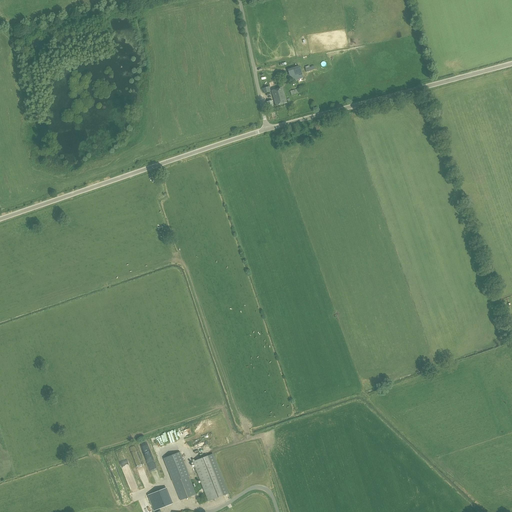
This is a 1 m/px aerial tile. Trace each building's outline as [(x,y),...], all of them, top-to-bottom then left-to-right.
[(299,66),(287,70),(292,82),(304,77),(299,66)] [(282,87),(271,90),(274,100),(275,102),(276,106),(287,103),(282,87)] [(290,91),(291,95),(306,91),(305,87),(290,91)] [(180,452),(164,458),(180,500),(196,494),(188,476),(189,476),(180,452)] [(193,462),(208,501),(228,494),(212,454),(193,462)] [(110,466),(114,476),(121,473),(117,463),(110,466)] [(133,493),(140,491),(135,476),(128,478),(133,493)] [(148,495),(154,511),(172,504),(166,488),(148,495)]
